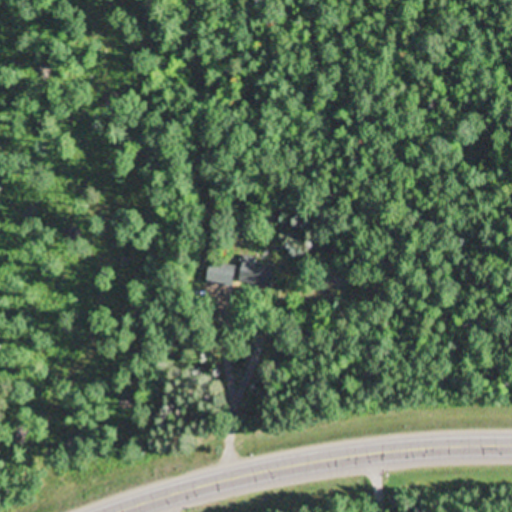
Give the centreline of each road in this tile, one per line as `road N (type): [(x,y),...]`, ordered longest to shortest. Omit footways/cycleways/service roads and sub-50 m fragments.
road 1 (track): [(511,409),(329,423),(27,511)]
road 2 (primary): [(511,446),(313,462),(117,511)]
road 3 (track): [(230,511),(357,490),(511,481)]
